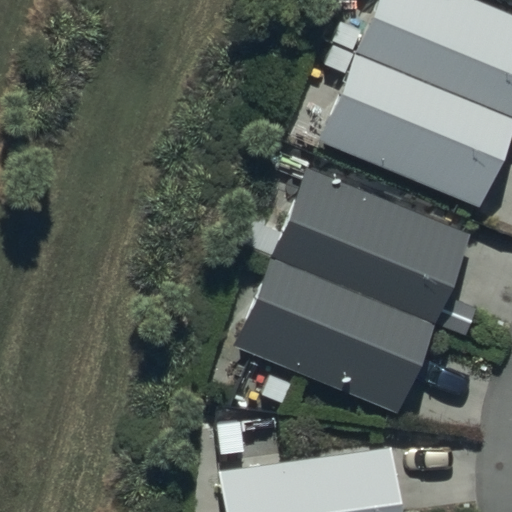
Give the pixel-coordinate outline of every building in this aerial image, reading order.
[(327,32),(511,104),(511,2),(505,0),(365,0),(357,21),(336,13),(327,32)] [(511,110),(511,104),(327,32),(317,58),(340,67),(314,129),(476,196),(511,110)] [(266,246),(267,243),(428,311),(465,224),(303,157),(276,222),(249,210),(239,235),(266,246)] [(428,311),(267,243),(266,246),(229,334),(268,351),(253,384),(279,395),(293,361),(390,402),(428,311)] [(221,511),(396,511),(387,438),(215,461),(221,511)]
